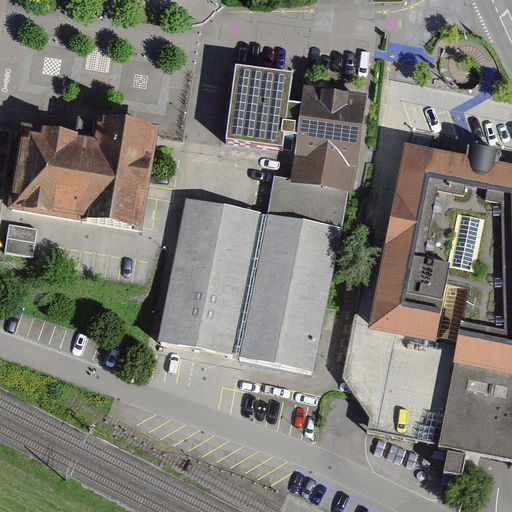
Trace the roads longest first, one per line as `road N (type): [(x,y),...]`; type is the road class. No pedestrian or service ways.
road 1 (residential): [(0,32),(123,49),(370,38),(462,0)]
road 2 (residential): [(423,511),(0,340)]
